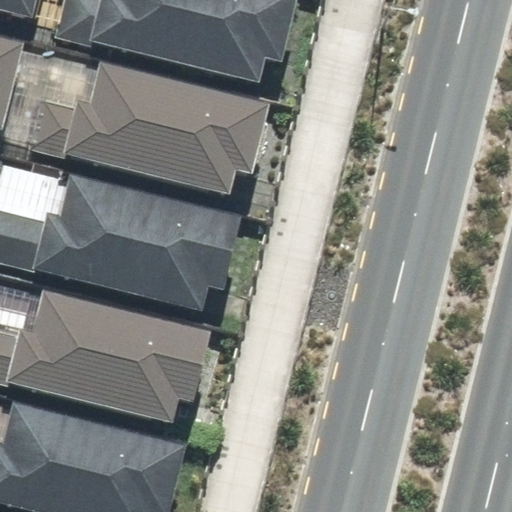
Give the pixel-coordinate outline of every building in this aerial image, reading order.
[(0,0),(0,6),(55,20),(59,0),(0,0)] [(84,0),(74,42),(109,51),(112,43),(282,85),(288,60),(305,64),(320,0),(84,0)] [(0,34),(0,125),(26,132),(47,46),(0,34)] [(59,107),(47,155),(82,164),(84,156),(254,198),(261,173),(278,177),(295,105),(123,63),(113,104),(100,101),(96,116),(59,107)] [(0,171),(0,262),(49,274),(60,226),(0,211),(0,189),(4,172),(0,171)] [(70,216),(56,271),(225,313),(231,288),(247,292),(264,222),(94,180),(84,219),(70,216)] [(43,331),(30,384),(197,425),(203,401),(217,404),(235,334),(67,293),(57,334),(43,331)] [(0,382),(22,388),(33,340),(0,332),(0,382)] [(0,456),(0,498),(55,511),(192,511),(208,448),(36,405),(26,446),(13,443),(9,459),(0,456)]
